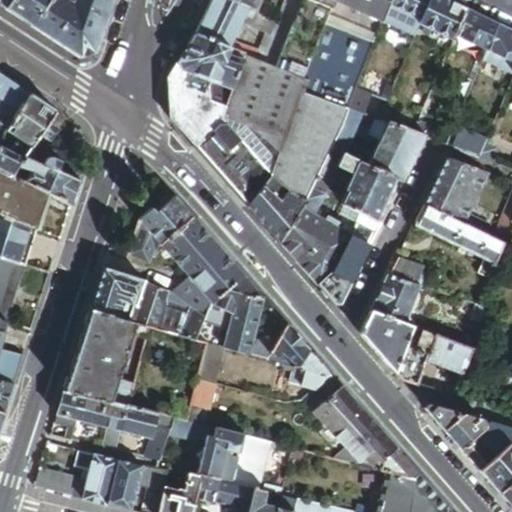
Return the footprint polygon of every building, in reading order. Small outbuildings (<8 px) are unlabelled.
[(0,0),(0,6),(5,10),(11,0),(0,0)] [(63,0),(48,0),(31,27),(78,58),(92,53),(110,0),(73,0),(70,4),(63,0)] [(242,23),(249,9),(232,0),(214,0),(195,35),(196,36),(230,49),(233,43),(242,23)] [(232,0),(249,9),(256,12),(262,0),(232,0)] [(277,23),(291,29),(302,0),(286,0),(280,17),(276,15),(273,21),(277,23)] [(302,0),(291,29),(278,59),(276,63),(275,67),(305,78),(326,25),(329,18),(336,0),(302,0)] [(391,0),(363,0),(388,11),(390,6),(391,0)] [(430,0),(391,0),(390,6),(391,6),(421,20),(422,21),(430,0)] [(466,11),(441,0),(430,0),(422,21),(420,25),(422,26),(452,40),(454,40),(455,36),(466,11)] [(416,32),(421,20),(391,6),(386,19),(416,32)] [(273,21),(256,12),(249,9),(242,23),(271,38),(277,23),(273,21)] [(498,26),(466,11),(455,36),(488,51),(498,26)] [(329,18),(326,25),(374,45),(377,38),(329,18)] [(264,54),(278,59),(291,29),(277,23),(271,38),(264,54)] [(310,80),(354,97),(357,90),(374,45),(326,25),(305,78),(310,80)] [(448,50),(452,40),(422,26),(417,36),(448,50)] [(511,32),(498,26),(488,51),(511,62),(511,32)] [(232,90),(246,56),(230,49),(196,36),(179,63),(182,71),(212,82),(232,90)] [(246,56),(264,63),(260,53),(233,43),(230,49),(246,56)] [(511,62),(488,51),(483,62),(511,75),(511,62)] [(310,80),(305,78),(275,67),(269,65),(264,63),(246,56),(232,90),(258,100),(296,114),(298,110),(305,93),(310,80)] [(219,126),(222,118),(224,113),(211,108),(210,87),(212,82),(182,71),(179,63),(169,78),(172,118),(197,147),(219,126)] [(28,96),(0,77),(0,126),(6,130),(28,96)] [(349,108),(354,97),(310,80),(305,93),(349,109),(349,108)] [(258,100),(232,90),(224,113),(222,118),(229,126),(245,133),(258,100)] [(357,90),(354,97),(349,108),(366,114),(372,96),(357,90)] [(342,126),(349,109),(305,93),(298,110),(342,126)] [(0,148),(0,172),(11,178),(23,160),(38,138),(54,114),(28,96),(6,130),(5,132),(18,141),(9,153),(0,148)] [(366,114),(349,108),(349,109),(342,126),(332,149),(343,154),(368,166),(373,156),(348,145),(359,121),(366,114)] [(332,149),(342,126),(298,110),(296,114),(272,176),(273,177),(290,192),(307,200),(312,189),(318,177),(332,149)] [(65,121),(54,114),(38,138),(48,145),(65,121)] [(229,126),(222,118),(219,126),(197,147),(250,207),(273,177),(272,176),(229,126)] [(430,136),(434,126),(420,121),(416,131),(430,136)] [(426,136),(414,132),(389,123),(373,156),(368,166),(398,179),(404,182),(426,136)] [(455,147),(466,152),(470,141),(458,136),(453,147),(455,147)] [(497,150),(486,145),(483,150),(480,157),(492,161),(497,150)] [(480,157),(483,150),(480,148),(476,150),(472,154),(480,157)] [(343,154),(332,149),(318,177),(331,184),(339,167),(337,166),(343,154)] [(456,149),(452,159),(475,168),(479,158),(456,149)] [(377,222),(398,179),(368,166),(343,154),(337,166),(339,167),(354,173),(346,190),(349,192),(346,200),(346,201),(344,204),(362,214),(377,222)] [(452,159),(449,158),(425,206),(465,225),(489,174),(475,168),(452,159)] [(43,169),(23,160),(11,178),(47,197),(70,209),(78,185),(57,175),(43,169)] [(45,164),(43,169),(57,175),(61,165),(50,161),(47,162),(45,164)] [(11,178),(0,172),(0,218),(36,233),(47,197),(11,178)] [(302,210),(307,200),(290,192),(273,177),(250,207),(281,242),(302,210)] [(331,184),(318,177),(312,189),(325,196),(331,184)] [(325,196),(312,189),(307,200),(302,210),(281,242),(318,284),(333,269),(351,235),(327,222),(322,219),(315,216),(325,196)] [(511,195),(498,229),(509,234),(511,225),(511,195)] [(192,218),(174,197),(156,213),(151,210),(139,220),(160,243),(161,245),(192,218)] [(360,214),(344,206),(340,216),(355,224),(360,214)] [(465,225),(425,206),(415,225),(486,259),(496,264),(504,244),(504,243),(488,236),(474,229),(465,225)] [(362,233),(375,238),(382,224),(377,222),(362,214),(351,235),(359,240),(362,233)] [(0,259),(25,268),(36,233),(0,218),(0,259)] [(245,276),(192,218),(161,245),(189,277),(190,277),(207,297),(195,308),(207,317),(210,309),(212,308),(213,304),(245,276)] [(160,243),(139,220),(128,255),(151,263),(160,243)] [(474,229),(488,236),(491,231),(492,227),(478,220),(474,229)] [(488,236),(504,243),(506,238),(491,231),(488,236)] [(318,284),(339,308),(371,246),(359,240),(351,235),(333,269),(318,284)] [(25,268),(0,259),(0,322),(7,325),(25,268)] [(425,268),(399,259),(390,276),(416,284),(425,268)] [(479,274),(490,279),(496,264),(486,259),(479,274)] [(138,296),(143,281),(104,268),(90,312),(113,318),(115,312),(116,312),(117,312),(118,312),(119,312),(120,312),(122,312),(123,311),(124,311),(125,310),(125,309),(126,308),(126,307),(126,306),(126,305),(126,304),(125,303),(125,302),(124,302),(123,301),(122,300),(121,299),(120,299),(119,298),(122,291),(138,296)] [(263,297),(245,276),(213,304),(222,310),(233,317),(239,294),(258,299),(263,297)] [(416,284),(390,276),(372,311),(407,324),(421,286),(416,284)] [(191,307),(195,308),(207,297),(190,277),(173,293),(175,294),(191,307)] [(159,330),(165,304),(168,291),(143,281),(138,296),(131,323),(150,328),(159,330)] [(113,318),(131,323),(138,296),(122,291),(119,298),(120,299),(121,299),(122,300),(123,301),(124,302),(125,302),(125,303),(126,304),(126,305),(126,306),(126,307),(126,308),(125,309),(125,310),(124,311),(123,311),(122,312),(120,312),(119,312),(118,312),(117,312),(116,312),(115,312),(113,318)] [(165,304),(170,308),(175,294),(173,293),(168,291),(165,304)] [(188,313),(191,307),(175,294),(170,308),(188,313)] [(263,297),(258,299),(239,294),(233,317),(229,331),(224,347),(248,354),(250,346),(263,297)] [(159,330),(179,335),(188,313),(170,308),(165,304),(159,330)] [(207,317),(205,323),(215,326),(222,310),(213,304),(212,308),(210,309),(207,317)] [(475,321),(484,324),(490,311),(479,306),(478,306),(472,318),(475,321)] [(205,323),(207,317),(195,308),(191,307),(188,313),(179,335),(197,340),(205,323)] [(233,317),(222,310),(215,326),(229,331),(233,317)] [(407,324),(372,311),(361,333),(396,373),(410,337),(414,326),(407,324)] [(146,340),(150,328),(131,323),(113,318),(90,312),(64,388),(82,393),(129,404),(134,385),(117,380),(120,373),(121,373),(123,366),(128,367),(130,365),(132,363),(132,362),(127,361),(128,358),(126,357),(133,336),(146,340)] [(0,322),(0,384),(13,388),(23,357),(0,350),(0,347),(7,325),(0,322)] [(310,350),(287,324),(285,327),(281,334),(276,343),(267,359),(299,367),(310,350)] [(277,331),(281,334),(285,327),(281,325),(277,331)] [(463,345),(474,349),(481,333),(470,329),(463,345)] [(426,360),(437,335),(427,332),(423,342),(410,337),(396,373),(403,381),(417,385),(426,360)] [(426,360),(463,374),(474,349),(463,345),(437,335),(426,360)] [(267,359),(276,343),(260,339),(257,343),(256,347),(250,346),(248,354),(267,359)] [(208,344),(200,375),(210,378),(213,365),(216,354),(234,359),(278,370),(280,363),(208,344)] [(334,375),(310,350),(299,367),(300,367),(311,370),(334,375)] [(231,369),(234,359),(216,354),(213,365),(231,369)] [(301,384),(311,370),(300,367),(294,376),(295,382),(301,384)] [(318,388),(334,375),(311,370),(301,384),(318,388)] [(343,386),(334,375),(318,388),(304,400),(314,411),(343,386)] [(454,395),(467,399),(469,393),(467,385),(460,382),(454,395)] [(0,415),(4,416),(13,388),(0,384),(0,415)] [(378,425),(343,386),(314,411),(346,448),(349,450),(378,425)] [(76,418),(82,393),(64,388),(56,412),(76,418)] [(122,430),(129,404),(82,393),(76,418),(122,430)] [(152,438),(159,412),(129,404),(122,430),(152,438)] [(207,409),(191,405),(188,420),(196,422),(203,424),(207,409)] [(462,448),(490,422),(431,406),(427,409),(462,448)] [(74,426),(76,418),(56,412),(53,420),(74,426)] [(196,422),(188,420),(175,417),(172,427),(193,433),(196,422)] [(203,424),(196,422),(193,433),(200,434),(207,436),(215,437),(217,428),(203,424)] [(503,437),(511,428),(490,422),(462,448),(481,469),(500,452),(494,445),(503,437)] [(399,448),(378,425),(349,450),(360,462),(365,457),(371,463),(379,458),(382,462),(397,449),(399,448)] [(172,427),(170,432),(199,439),(200,434),(193,433),(172,427)] [(244,436),(244,435),(217,428),(215,437),(229,440),(227,448),(240,452),(244,436)] [(511,439),(511,428),(503,437),(506,440),(509,437),(511,439)] [(162,460),(169,435),(159,433),(153,450),(148,449),(146,456),(162,460)] [(220,479),(226,454),(227,448),(229,440),(215,437),(207,436),(199,474),(203,475),(220,479)] [(240,452),(239,457),(233,483),(250,487),(256,489),(263,491),(273,444),(244,436),(240,452)] [(511,441),(500,452),(481,469),(500,491),(511,480),(511,441)] [(346,448),(337,458),(348,461),(358,464),(360,462),(349,450),(346,448)] [(420,474),(397,449),(382,462),(381,470),(384,471),(415,479),(420,474)] [(90,469),(95,454),(79,450),(75,465),(90,469)] [(110,498),(120,460),(95,453),(95,454),(90,469),(89,475),(86,486),(84,492),(110,498)] [(233,483),(239,457),(226,454),(220,479),(233,483)] [(358,464),(381,470),(382,462),(379,458),(371,463),(365,457),(360,462),(358,464)] [(138,484),(143,466),(120,460),(110,498),(108,504),(131,510),(138,484)] [(32,484),(75,495),(77,484),(80,473),(39,462),(32,484)] [(143,466),(138,484),(165,491),(166,486),(171,472),(143,466)] [(384,471),(376,511),(420,511),(428,484),(420,474),(415,479),(384,471)] [(77,484),(86,486),(89,475),(80,473),(77,484)] [(197,498),(203,475),(199,474),(191,473),(186,492),(166,486),(165,491),(159,511),(192,511),(195,503),(197,498)] [(250,487),(233,483),(220,479),(203,475),(197,498),(210,501),(211,502),(215,500),(238,506),(244,508),(250,487)] [(511,480),(500,491),(511,504),(511,480)] [(108,504),(110,498),(84,492),(86,486),(77,484),(75,495),(108,504)] [(428,484),(420,511),(445,511),(449,507),(428,484)] [(250,511),(253,501),(256,489),(250,487),(244,508),(238,506),(236,511),(250,511)] [(267,491),(263,491),(256,489),(253,501),(263,504),(267,491)] [(300,498),(272,491),(271,497),(283,500),(283,502),(298,506),(300,498)] [(210,501),(197,498),(195,503),(209,506),(210,501)] [(353,511),(300,498),(298,506),(296,511),(353,511)] [(263,504),(253,501),(250,511),(295,511),(281,508),(263,504)] [(295,511),(296,511),(298,506),(283,502),(281,508),(295,511)]
